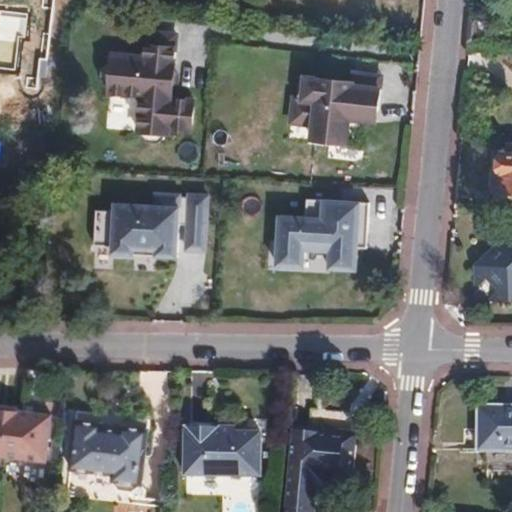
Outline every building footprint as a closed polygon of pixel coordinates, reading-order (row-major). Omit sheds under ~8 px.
[(112,49),(107,130),(135,131),(135,132),(198,136),(200,114),(190,113),(191,96),(181,95),(184,44),(149,42),(148,52),(112,49)] [(292,140),(356,145),(357,121),(385,123),(389,80),(298,73),(292,140)] [(511,145),(509,145),(508,157),(502,156),(501,176),(506,176),(504,192),(511,192),(511,145)] [(211,258),(212,199),(99,196),(98,254),(211,258)] [(308,215),(281,213),(279,268),(365,272),(368,199),(308,197),(308,215)] [(511,410),(479,410),(479,454),(511,454),(511,410)] [(0,460),(42,465),(47,420),(0,414),(0,460)] [(353,450),(338,439),(316,424),(308,437),(304,444),(289,442),(287,464),(292,470),(285,481),(290,485),(284,494),(289,498),(283,505),(282,511),(320,511),(314,499),(318,476),(325,477),(333,469),(334,462),(351,465),(353,450)] [(141,485),(147,434),(120,430),(120,435),(99,434),(99,428),(74,425),(70,473),(112,479),(111,486),(117,495),(131,497),(141,485)] [(256,483),(256,439),(235,439),(235,432),(183,432),(183,483),(256,483)] [(304,444),(308,437),(290,434),(289,442),(304,444)] [(355,440),(338,439),(353,450),(355,440)]
